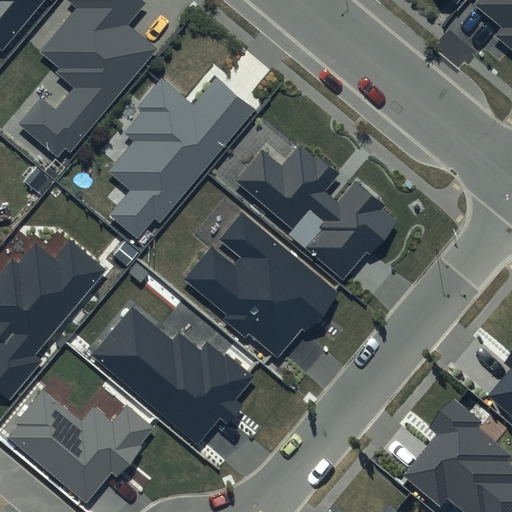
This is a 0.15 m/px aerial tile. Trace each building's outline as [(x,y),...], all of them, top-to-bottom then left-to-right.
[(0,0),(0,48),(3,51),(44,0),(50,0),(51,0),(0,0)] [(146,2),(143,0),(69,0),(77,7),(39,52),(58,68),(54,73),(72,88),(55,108),(41,96),(18,123),(58,156),(65,147),(70,151),(155,50),(127,26),(146,2)] [(511,0),(479,0),(476,5),(503,27),(496,36),(511,49),(511,0)] [(256,109),(217,76),(193,104),(162,79),(138,107),(142,111),(124,133),(133,141),(107,173),(129,191),(109,215),(138,239),(155,218),(160,223),(256,109)] [(315,160),(299,147),(282,167),(261,149),(235,181),(292,229),(289,234),(344,279),(367,251),(370,254),(398,221),(384,209),(386,205),(356,180),(337,202),(324,192),(339,174),(318,157),(315,160)] [(339,293),(242,211),(218,240),(240,258),(234,265),(212,246),(184,279),(227,314),(223,319),(245,337),(249,333),(278,357),(302,329),(306,332),(339,293)] [(107,269),(71,239),(54,259),(34,242),(18,263),(11,257),(0,271),(0,336),(0,337),(0,336),(0,389),(10,398),(42,359),(37,355),(107,269)] [(172,338),(132,305),(91,354),(198,441),(219,415),(227,422),(241,405),(235,400),(255,377),(226,353),(224,356),(206,341),(200,349),(178,331),(172,338)] [(511,353),(503,364),(510,369),(488,395),(511,415),(511,353)] [(154,427),(126,404),(112,422),(93,407),(81,421),(43,390),(16,423),(18,425),(8,438),(86,502),(111,473),(117,479),(143,448),(139,445),(154,427)] [(482,422),(454,397),(428,428),(437,436),(404,475),(441,506),(447,498),(464,511),(511,511),(511,466),(507,462),(511,455),(478,427),(482,422)]
